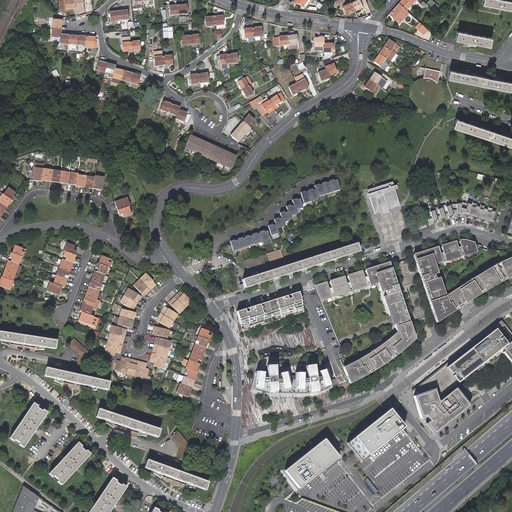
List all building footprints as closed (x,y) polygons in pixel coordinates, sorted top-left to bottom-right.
[(76,8),(75,0),(74,0),(66,1),(67,10),(76,8)] [(83,0),(75,0),(76,8),(84,7),(83,0)] [(345,0),(340,0),(332,4),(335,9),(347,4),(345,0)] [(350,0),(352,4),(355,11),(357,14),(362,12),(362,11),(361,9),(364,8),(361,1),(358,2),(357,0),(350,0)] [(403,0),(399,4),(406,9),(408,11),(417,0),(403,0)] [(511,2),(505,2),(498,0),(483,0),(482,5),(511,11),(511,2)] [(355,11),(352,4),(344,8),(347,15),(355,11)] [(411,14),(406,9),(399,4),(390,15),(402,25),(411,14)] [(187,5),(178,6),(179,15),(188,14),(187,5)] [(179,15),(178,6),(170,7),(170,16),(179,15)] [(127,12),(118,13),(119,21),(128,20),(127,12)] [(119,21),(118,13),(110,13),(110,22),(119,21)] [(223,17),(215,18),(216,26),(225,26),(223,17)] [(216,26),(215,18),(206,19),(207,28),(216,26)] [(53,19),(53,27),(61,28),(62,20),(53,19)] [(430,30),(424,25),(420,30),(426,35),(430,30)] [(61,28),(53,27),(52,36),(61,37),(61,35),(61,28)] [(172,27),(163,28),(164,37),(168,37),(168,38),(173,37),(172,27)] [(161,32),(160,28),(150,29),(151,37),(156,37),(155,32),(161,32)] [(262,28),(253,29),(254,38),(263,37),(262,28)] [(254,38),(253,29),(244,30),(245,39),(254,38)] [(467,43),(476,45),(488,48),(490,39),(456,32),(454,40),(467,43)] [(69,36),(61,35),(61,37),(60,44),(66,45),(65,50),(68,50),(68,45),(69,36)] [(69,36),(68,45),(77,45),(78,36),(69,36)] [(78,36),(77,45),(86,46),(87,37),(78,36)] [(199,36),(190,37),(191,45),(195,45),(200,44),(199,42),(199,36)] [(298,36),(289,37),(290,46),(299,45),(298,36)] [(87,37),(86,46),(95,47),(95,38),(87,37)] [(191,45),(190,37),(181,37),(182,46),(191,45)] [(290,46),(289,37),(277,38),(278,47),(290,46)] [(132,43),(131,38),(122,39),(122,44),(123,52),(132,51),(132,43)] [(324,39),(316,39),(316,48),(316,51),(324,51),(324,44),(324,39)] [(397,54),(402,48),(390,40),(385,47),(392,52),(393,53),(397,54)] [(140,42),(132,43),(132,51),(141,51),(140,42)] [(332,44),(324,44),(324,51),(324,53),(332,53),(332,44)] [(391,63),(397,54),(393,53),(392,52),(385,47),(380,55),(387,60),(391,63)] [(236,54),(227,55),(228,63),(237,62),(236,54)] [(228,63),(227,55),(217,56),(218,64),(220,64),(220,67),(228,66),(228,63)] [(391,63),(387,60),(380,55),(374,63),(381,68),(384,64),(388,66),(391,63)] [(163,57),(164,66),(173,65),(172,56),(163,57)] [(155,66),(164,66),(163,57),(154,58),(155,66)] [(97,69),(105,72),(108,64),(99,61),(97,69)] [(108,64),(105,72),(113,74),(115,68),(116,66),(108,64)] [(334,65),(326,68),(327,70),(329,75),(337,73),(334,65)] [(113,77),(121,80),(124,71),(115,68),(113,74),(113,77)] [(321,81),(330,78),(329,75),(327,70),(318,73),(321,81)] [(121,80),(129,82),(132,74),(124,71),(121,80)] [(439,74),(426,71),(424,79),(417,82),(414,84),(411,88),(409,91),(409,95),(409,101),(410,105),(413,109),(418,113),(422,115),(426,115),(431,115),(435,113),(439,110),(441,107),(444,102),(444,95),(443,91),(441,87),(437,83),(439,74)] [(467,76),(458,74),(448,72),(446,80),(508,94),(510,85),(500,83),(491,81),(467,76)] [(369,80),(377,85),(382,78),(374,73),(369,80)] [(138,85),(140,76),(132,74),(129,82),(138,85)] [(207,74),(199,75),(199,84),(208,83),(207,74)] [(199,84),(199,75),(194,75),(190,76),(190,85),(199,84)] [(237,81),(242,88),(249,84),(248,83),(251,81),(248,75),(244,77),(244,76),(243,76),(237,80),(237,81)] [(306,78),(298,81),(302,90),(308,87),(309,86),(306,78)] [(371,93),(377,85),(369,80),(364,87),(371,93)] [(302,90),(298,81),(289,85),(293,93),(302,90)] [(403,92),(405,89),(400,86),(395,82),(393,85),(403,92)] [(249,84),(242,88),(246,96),(253,92),(249,84)] [(269,99),(273,106),(281,101),(276,94),(269,99)] [(160,106),(168,110),(173,103),(165,98),(160,106)] [(258,102),(256,98),(250,102),(255,107),(258,105),(257,103),(258,102)] [(266,110),(273,106),(269,99),(258,105),(263,113),(266,111),(266,110)] [(176,115),(180,108),(180,107),(173,103),(168,110),(176,115)] [(176,115),(175,116),(183,121),(187,113),(180,108),(176,115)] [(249,113),(243,120),(249,125),(255,119),(249,113)] [(473,124),(465,122),(455,118),(453,126),(511,144),(511,136),(510,135),(502,133),(473,124)] [(249,125),(243,120),(230,135),(239,143),(252,128),(249,125)] [(236,156),(190,136),(184,148),(230,168),(236,156)] [(44,183),(45,171),(35,170),(34,183),(43,184),(44,183)] [(54,172),(45,171),(44,183),(52,184),(54,172)] [(62,173),(54,172),(52,184),(61,185),(62,173)] [(71,175),(62,173),(61,185),(69,186),(71,175)] [(79,176),(71,175),(69,186),(78,187),(79,178),(79,176)] [(87,179),(79,178),(78,187),(78,189),(85,190),(87,179)] [(105,180),(96,178),(96,180),(94,191),(103,193),(105,180)] [(96,180),(87,179),(85,190),(94,191),(96,180)] [(391,181),(366,189),(374,214),(379,212),(378,211),(386,208),(387,210),(399,206),(391,181)] [(341,190),(339,182),(331,184),(334,193),(341,190)] [(334,193),(331,184),(324,186),(327,195),(334,193)] [(327,195),(324,186),(317,189),(318,191),(320,197),(327,195)] [(10,191),(5,199),(12,204),(14,206),(19,198),(10,191)] [(320,197),(318,191),(310,194),(313,202),(320,200),(320,197)] [(313,202),(310,194),(303,196),(306,204),(313,202)] [(3,198),(0,202),(0,205),(7,211),(12,204),(5,199),(3,198)] [(301,199),(294,202),(295,206),(297,210),(304,208),(301,199)] [(131,209),(133,208),(129,200),(116,204),(119,213),(131,209)] [(428,213),(427,211),(423,212),(427,224),(431,223),(430,220),(434,219),(435,222),(439,221),(438,217),(442,216),(443,220),(447,218),(446,215),(450,214),(451,217),(456,216),(455,213),(459,212),(458,215),(462,216),(463,213),(467,214),(466,217),(470,218),(471,215),(475,216),(474,220),(478,221),(479,218),(483,219),(482,222),(486,223),(487,220),(491,221),(494,212),(490,210),(491,207),(487,206),(486,209),(482,208),(483,205),(478,204),(478,207),(474,206),(475,202),(471,201),(470,204),(459,201),(458,202),(448,205),(448,208),(444,209),(444,206),(439,208),(440,210),(436,211),(435,209),(431,210),(432,212),(428,213)] [(297,210),(295,206),(288,208),(289,212),(291,216),(298,214),(297,210)] [(134,218),(131,209),(119,213),(122,222),(134,218)] [(291,216),(289,212),(282,214),(284,219),(285,223),(292,221),(291,216)] [(285,223),(284,219),(276,221),(278,225),(279,229),(286,227),(285,223)] [(278,225),(271,227),(273,236),(280,234),(278,225)] [(269,231),(262,234),(264,242),(271,240),(269,231)] [(262,234),(254,236),(257,244),(264,242),(262,234)] [(254,236),(247,238),(250,247),(257,244),(254,236)] [(247,238),(240,241),(243,249),(250,247),(247,238)] [(463,254),(458,239),(455,241),(459,255),(463,254)] [(461,240),(458,239),(463,254),(474,250),(472,243),(461,240)] [(233,243),(236,251),(243,249),(240,241),(233,243)] [(459,255),(455,241),(440,246),(445,259),(459,255)] [(361,253),(358,244),(245,280),(246,285),(242,286),(243,291),(361,253)] [(66,254),(76,258),(79,249),(68,245),(64,254),(66,254)] [(445,259),(440,246),(437,247),(441,260),(445,259)] [(27,251),(17,247),(13,256),(11,256),(2,279),(1,278),(0,280),(0,288),(10,292),(14,284),(12,283),(21,260),(23,260),(27,251)] [(436,322),(469,300),(501,280),(511,275),(511,256),(496,264),(470,279),(445,296),(434,263),(441,260),(437,247),(413,255),(426,294),(427,293),(430,300),(429,301),(436,322)] [(282,250),(269,255),(272,263),(285,259),(282,250)] [(74,266),(77,258),(76,258),(66,254),(63,262),(74,266)] [(265,256),(247,262),(249,270),(267,264),(265,256)] [(102,257),(99,266),(109,270),(111,270),(114,262),(102,257)] [(71,274),(74,266),(63,262),(60,270),(71,274)] [(404,303),(389,263),(365,271),(370,286),(376,283),(376,281),(380,280),(383,287),(380,287),(382,293),(386,292),(388,296),(384,298),(388,309),(390,308),(393,315),(405,310),(403,303),(404,303)] [(97,265),(94,273),(106,277),(109,270),(99,266),(97,265)] [(68,282),(71,274),(60,270),(57,278),(68,282)] [(370,286),(365,271),(362,273),(366,287),(370,286)] [(94,273),(91,281),(103,285),(106,277),(94,273)] [(366,287),(362,273),(347,278),(352,292),(366,287)] [(145,275),(139,281),(148,290),(149,291),(150,292),(154,288),(153,287),(155,285),(145,275)] [(65,290),(68,282),(57,278),(54,285),(62,289),(65,290)] [(352,292),(347,278),(344,279),(349,293),(352,292)] [(349,293),(344,279),(330,284),(335,298),(349,293)] [(91,281),(88,289),(100,293),(103,285),(91,281)] [(148,290),(139,281),(133,286),(144,298),(148,294),(147,293),(149,291),(148,290)] [(59,297),(62,289),(54,285),(50,284),(46,292),(59,297)] [(335,298),(330,284),(326,285),(331,299),(335,298)] [(326,285),(316,288),(322,302),(331,299),(326,285)] [(88,289),(85,297),(97,301),(100,293),(88,289)] [(128,290),(124,297),(137,304),(140,300),(138,299),(140,297),(128,290)] [(299,294),(237,313),(241,328),(250,326),(250,328),(265,323),(265,321),(280,316),(281,319),(293,315),(293,312),(303,309),(299,294)] [(182,298),(178,301),(185,309),(191,303),(184,296),(182,298)] [(85,297),(82,304),(94,309),(97,301),(85,297)] [(120,304),(131,311),(133,308),(134,309),(137,304),(124,297),(120,304)] [(185,309),(178,301),(172,307),(179,314),(185,309)] [(79,312),(82,313),(91,317),(94,309),(82,304),(79,312)] [(405,310),(393,315),(394,324),(408,319),(407,310),(405,310)] [(121,311),(119,318),(132,322),(133,322),(135,314),(121,311)] [(164,317),(165,318),(173,323),(177,316),(169,311),(168,313),(166,313),(164,317)] [(91,317),(82,313),(79,322),(91,327),(96,329),(99,320),(95,318),(91,317)] [(132,322),(119,318),(117,326),(131,330),(132,325),(132,324),(132,322)] [(173,323),(165,318),(163,320),(162,319),(160,324),(169,330),(173,323)] [(415,337),(408,319),(394,324),(397,332),(385,342),(379,347),(379,348),(368,356),(367,355),(354,364),(350,366),(350,367),(345,370),(346,374),(351,384),(363,378),(395,357),(415,337)] [(511,338),(501,325),(495,330),(505,343),(511,338)] [(109,335),(124,339),(125,339),(126,334),(125,333),(126,331),(111,327),(109,335)] [(199,337),(210,341),(214,333),(202,328),(199,337)] [(170,332),(160,329),(159,332),(158,332),(157,337),(168,339),(170,332)] [(426,423),(433,432),(467,405),(454,388),(436,402),(434,395),(441,394),(498,349),(511,367),(511,340),(505,346),(491,329),(412,391),(420,416),(425,415),(429,421),(426,423)] [(35,350),(44,351),(54,353),(55,344),(0,335),(0,344),(1,344),(10,346),(35,350)] [(123,342),(124,339),(109,335),(107,343),(123,347),(124,342),(123,342)] [(207,349),(210,341),(199,337),(198,338),(196,344),(207,349)] [(88,350),(74,338),(68,344),(80,354),(78,365),(85,366),(88,350)] [(156,348),(169,351),(169,350),(171,343),(158,339),(158,342),(156,341),(155,347),(156,348)] [(123,347),(107,343),(105,351),(106,351),(105,354),(110,356),(111,353),(115,354),(121,355),(123,347)] [(204,357),(207,349),(196,344),(193,353),(204,357)] [(166,359),(169,351),(156,348),(155,350),(154,350),(152,355),(154,355),(166,359)] [(200,365),(204,357),(193,353),(189,360),(200,365)] [(166,359),(154,355),(153,358),(152,357),(150,363),(155,364),(160,366),(159,369),(163,370),(166,359)] [(122,358),(121,363),(120,367),(117,366),(115,371),(119,372),(119,373),(127,375),(131,360),(122,358)] [(135,362),(131,360),(127,375),(135,377),(138,364),(135,363),(135,362)] [(197,372),(200,365),(189,360),(186,368),(188,369),(197,372)] [(144,374),(145,370),(147,365),(139,362),(138,364),(135,377),(143,379),(146,379),(148,374),(144,374)] [(266,376),(258,375),(253,393),(270,398),(316,398),(334,390),(331,381),(327,372),(319,375),(320,377),(318,378),(316,368),(308,369),(309,378),(305,378),(305,376),(297,376),(297,378),(290,378),(289,375),(282,376),(282,378),(278,378),(277,368),(269,369),(270,380),(265,378),(266,376)] [(196,381),(199,373),(197,372),(188,369),(185,377),(196,381)] [(86,389),(95,391),(106,393),(108,384),(44,371),(43,379),(52,382),(61,383),(86,389)] [(196,381),(185,377),(182,385),(192,389),(196,381)] [(176,393),(189,398),(189,397),(192,389),(182,385),(180,384),(176,393)] [(34,400),(11,435),(15,438),(16,437),(21,440),(20,442),(25,445),(48,410),(44,407),(43,408),(37,405),(38,403),(34,400)] [(403,426),(388,407),(347,442),(348,444),(346,445),(360,462),(403,426)] [(138,434),(145,436),(156,440),(158,431),(97,410),(94,419),(105,423),(113,426),(138,434)] [(176,433),(170,437),(179,449),(176,460),(183,462),(188,448),(176,433)] [(336,456),(322,439),(283,471),(297,488),(336,456)] [(80,442),(51,474),(56,478),(57,477),(61,481),(60,482),(64,485),(92,453),(88,450),(87,451),(83,447),(84,446),(80,442)] [(186,485),(194,488),(204,492),(207,483),(146,461),(143,470),(153,473),(161,476),(186,485)] [(114,478),(90,511),(110,511),(128,487),(124,484),(123,485),(117,482),(118,481),(114,478)] [(374,495),(378,492),(369,478),(364,481),(374,495)] [(39,497),(23,485),(12,511),(32,511),(33,510),(39,497)] [(60,511),(39,497),(33,510),(32,511),(60,511)]
